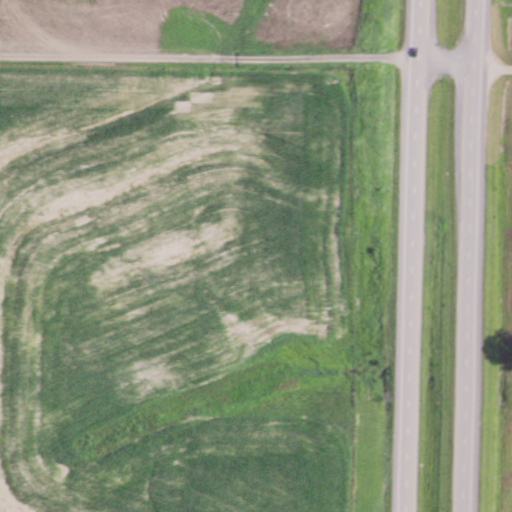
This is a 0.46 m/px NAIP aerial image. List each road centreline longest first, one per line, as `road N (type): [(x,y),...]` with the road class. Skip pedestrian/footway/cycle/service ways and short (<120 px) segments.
road 1 (trunk): [(464,511),(476,0)]
road 2 (trunk): [(411,0),(401,511)]
